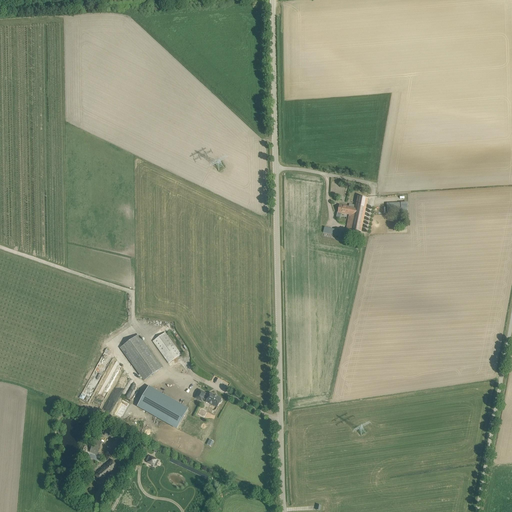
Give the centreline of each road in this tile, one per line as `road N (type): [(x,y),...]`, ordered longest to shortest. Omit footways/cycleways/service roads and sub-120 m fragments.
road 1 (unclassified): [(283,511),(273,0)]
road 2 (unclassified): [(475,511),(511,319)]
road 3 (track): [(132,326),(132,293),(0,248)]
road 4 (unknown): [(276,166),(371,185),(364,236)]
